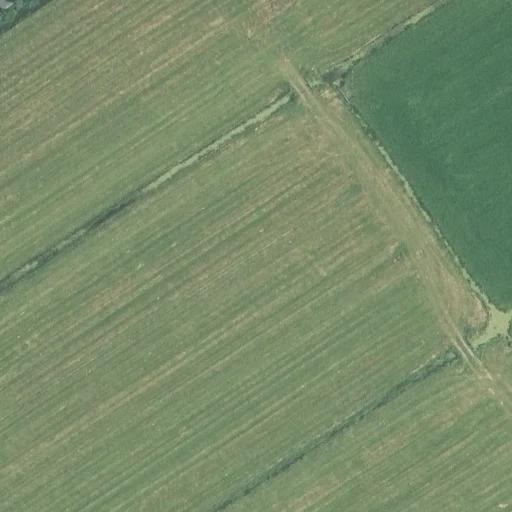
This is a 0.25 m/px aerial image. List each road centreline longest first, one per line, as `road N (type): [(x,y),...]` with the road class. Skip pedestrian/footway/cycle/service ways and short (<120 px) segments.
road 1 (track): [(323,119),(442,275),(460,348),(511,411)]
road 2 (track): [(274,46),(323,119),(508,0)]
